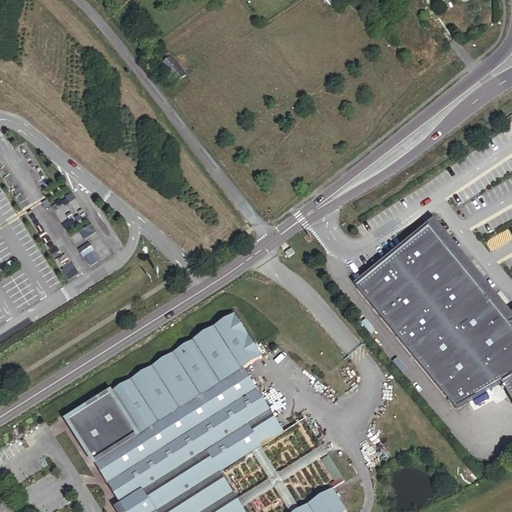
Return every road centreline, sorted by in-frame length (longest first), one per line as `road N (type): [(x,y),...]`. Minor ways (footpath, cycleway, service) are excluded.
road 1 (tertiary): [(0,418),(271,239)]
road 2 (residential): [(271,239),(79,0)]
road 3 (tertiary): [(511,42),(316,209)]
road 4 (tertiary): [(316,209),(383,177),(511,74)]
